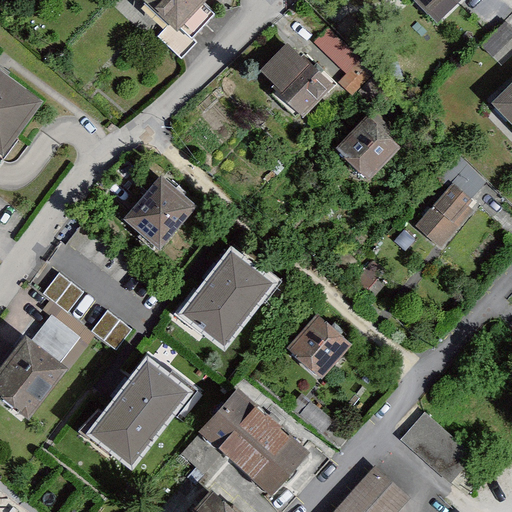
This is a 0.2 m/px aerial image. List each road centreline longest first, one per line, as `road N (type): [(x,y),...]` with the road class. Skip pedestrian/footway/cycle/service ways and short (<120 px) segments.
road 1 (residential): [(147,129),(423,378)]
road 2 (residential): [(0,283),(111,143),(147,129)]
road 3 (residential): [(147,129),(271,1)]
road 4 (residential): [(423,378),(305,511)]
road 5 (residential): [(511,276),(423,378)]
